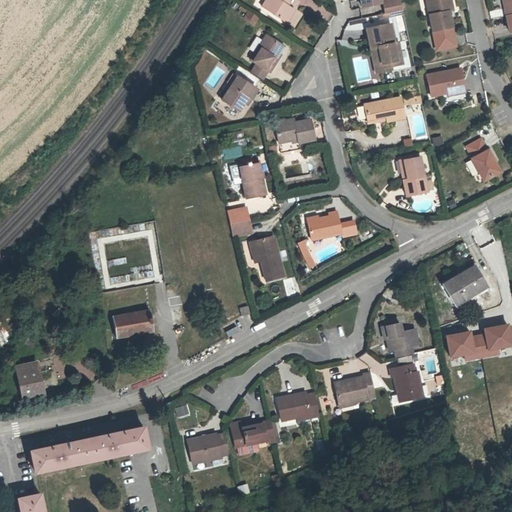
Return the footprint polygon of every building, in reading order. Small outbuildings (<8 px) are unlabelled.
[(286,5),(289,0),(265,0),(261,7),(286,23),(294,10),(286,5)] [(403,10),(400,0),(385,0),(383,1),(386,14),(403,10)] [(434,14),(431,0),(425,0),(429,15),(434,14)] [(452,28),(448,11),(453,11),(450,0),(431,0),(434,14),(429,15),(432,32),(452,28)] [(511,31),(511,0),(503,0),(509,32),(511,31)] [(379,19),(404,14),(403,10),(386,14),(378,15),(379,19)] [(253,24),(258,17),(248,11),(244,18),(253,24)] [(402,64),(398,43),(394,43),(390,24),(367,29),(371,49),(378,47),(382,68),(390,66),(402,64)] [(266,35),(250,60),(255,63),(267,71),(269,73),(274,65),(272,64),(280,53),(284,46),(266,35)] [(390,66),(382,68),(378,47),(371,49),(376,73),(391,70),(390,66)] [(274,65),(281,54),(280,53),(272,64),(274,65)] [(262,80),(267,71),(255,63),(249,72),(262,80)] [(464,89),(460,68),(426,75),(430,96),(446,93),(464,89)] [(221,100),(238,111),(243,104),(248,97),(251,99),(257,91),(239,79),(234,87),(231,86),(225,94),(222,92),(218,98),(222,100),(221,100)] [(403,98),(404,105),(422,102),(420,96),(403,98)] [(404,118),(400,97),(364,105),(367,120),(385,117),(386,119),(386,122),(404,118)] [(314,140),(310,119),(294,123),(293,119),(274,123),(278,143),(281,153),(300,149),(298,143),(314,140)] [(417,133),(425,132),(423,120),(415,122),(417,133)] [(441,136),(432,137),(433,144),(442,143),(441,136)] [(481,139),(466,147),(472,158),(471,159),(483,181),(500,172),(488,150),(487,150),(481,139)] [(402,178),(406,196),(427,192),(420,156),(402,160),(406,177),(402,178)] [(242,181),(245,199),(266,194),(259,161),(250,163),(240,165),(238,165),(238,166),(242,181)] [(456,206),(453,200),(447,202),(450,209),(456,206)] [(232,210),(227,211),(230,223),(249,220),(246,210),(233,213),(232,210)] [(341,234),(337,212),(328,213),(329,216),(307,221),(311,240),(341,234)] [(252,233),(249,220),(230,223),(233,236),(252,233)] [(265,281),(284,276),(273,236),(253,241),(257,258),(259,258),(260,261),(265,281)] [(259,258),(257,258),(253,241),(249,242),(254,263),(260,261),(259,258)] [(302,255),(307,264),(312,261),(309,255),(302,241),(297,243),(302,255)] [(455,305),(487,286),(474,266),(442,285),(455,305)] [(238,307),(240,315),(249,313),(247,305),(238,307)] [(116,338),(153,331),(150,310),(112,317),(116,338)] [(418,343),(415,329),(402,332),(400,323),(382,327),(384,339),(388,338),(389,342),(387,343),(389,351),(395,350),(396,357),(413,354),(412,349),(411,346),(418,345),(418,343)] [(415,362),(413,355),(397,358),(399,365),(415,362)] [(42,394),(35,363),(15,367),(22,399),(42,394)] [(419,398),(416,382),(419,381),(417,372),(415,372),(413,364),(390,369),(391,378),(394,377),(397,391),(398,390),(401,402),(419,398)] [(368,397),(375,395),(370,373),(362,375),(363,377),(334,383),(339,405),(354,402),(368,399),(368,397)] [(319,416),(314,393),(307,395),(306,393),(276,399),(281,421),(295,418),(310,415),(310,418),(319,416)] [(186,403),(173,408),(177,419),(190,415),(186,403)] [(310,418),(310,415),(295,418),(297,424),(311,421),(310,418)] [(271,423),(271,421),(262,423),(263,424),(239,429),(231,431),(235,447),(255,442),(266,440),(266,438),(274,436),(271,423)] [(239,429),(238,422),(230,424),(231,431),(239,429)] [(279,443),(275,422),(271,423),(274,436),(276,444),(279,443)] [(90,461),(148,448),(143,428),(88,439),(31,451),(35,472),(90,461)] [(228,450),(224,433),(216,435),(216,433),(187,440),(192,463),(206,460),(205,457),(221,454),(220,452),(228,450)] [(276,444),(274,436),(266,438),(266,440),(268,447),(276,445),(276,444)] [(240,493),(248,490),(246,483),(238,486),(240,493)] [(43,511),(40,494),(18,499),(20,511),(43,511)]
